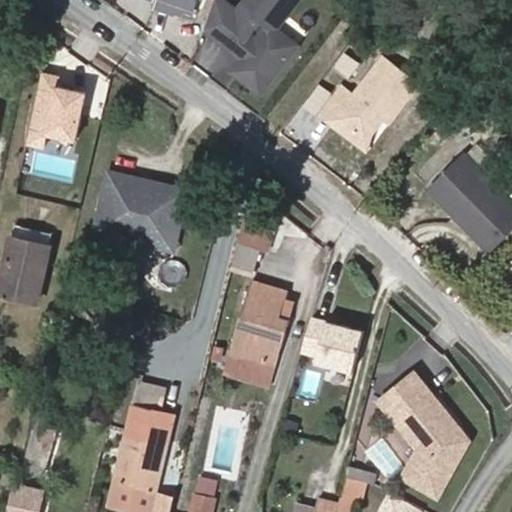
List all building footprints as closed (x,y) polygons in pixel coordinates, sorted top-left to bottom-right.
[(252,25),(261,14),(276,26),(278,23),(296,0),(244,0),(237,9),(224,0),(213,0),(207,20),(244,50),(234,62),(263,85),(291,50),(263,27),(259,31),(252,25)] [(298,41),(278,23),(276,26),(261,14),(252,25),(259,31),(263,27),(291,50),(298,41)] [(370,138),(385,116),(391,121),(414,89),(378,62),(350,101),(337,92),(315,121),(364,157),(370,138)] [(468,154),(460,162),(486,187),(493,180),(468,154)] [(511,228),(511,198),(493,180),(486,187),(460,162),(433,188),(493,248),(511,228)] [(111,170),(107,186),(123,190),(126,173),(111,170)] [(107,186),(97,230),(127,237),(130,226),(179,237),(190,188),(126,173),(123,190),(107,186)] [(15,224),(12,235),(52,244),(54,233),(15,224)] [(272,231),(243,225),(238,247),(266,254),(272,231)] [(130,226),(127,237),(176,248),(179,237),(130,226)] [(52,244),(12,235),(0,288),(0,290),(39,300),(52,244)] [(255,256),(240,252),(237,267),(251,271),(255,256)] [(233,352),(280,364),(292,321),(283,319),(289,294),(252,285),(233,352)] [(354,371),(364,331),(313,318),(303,351),(318,356),(316,361),(354,371)] [(275,384),(280,364),(233,352),(229,372),(275,384)] [(404,409),(395,422),(416,448),(401,479),(434,497),(466,443),(452,427),(447,431),(442,425),(448,421),(411,376),(395,399),(404,409)] [(161,415),(166,392),(139,385),(134,409),(161,415)] [(386,412),(395,422),(404,409),(395,399),(386,412)] [(161,415),(134,409),(116,484),(155,493),(173,418),(161,415)] [(23,470),(44,476),(58,424),(38,419),(23,470)] [(447,431),(452,427),(448,421),(442,425),(447,431)] [(353,448),(347,472),(359,475),(365,451),(353,448)] [(347,472),(342,491),(354,494),(359,475),(347,472)] [(216,511),(219,499),(214,498),(218,481),(202,477),(198,494),(196,494),(192,511),(216,511)] [(127,511),(150,511),(155,493),(116,484),(110,508),(127,511)] [(349,511),(354,494),(342,491),(338,510),(336,511),(349,511)] [(172,511),(174,506),(162,503),(159,511),(172,511)]
